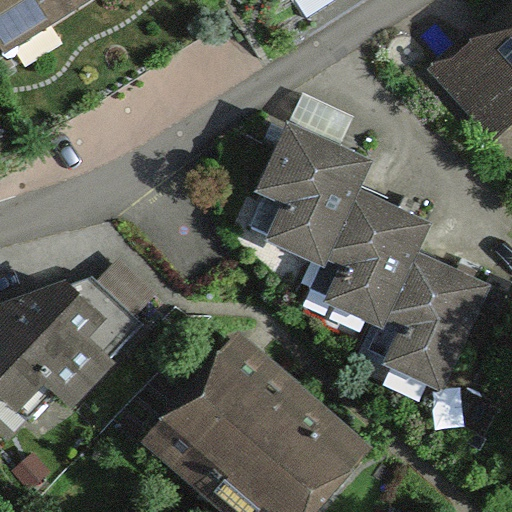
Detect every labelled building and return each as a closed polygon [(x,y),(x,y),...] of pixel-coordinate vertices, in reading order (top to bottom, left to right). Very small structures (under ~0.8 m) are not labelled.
[(0,0),(0,49),(4,56),(92,0),(0,0)] [(511,6),(471,44),(461,33),(426,65),(497,143),(511,129),(511,6)] [(356,202),(368,175),(288,139),(262,197),(289,209),(272,247),(325,270),(329,261),(356,202)] [(329,261),(351,270),(334,307),(383,329),(389,317),(412,266),(426,234),(356,202),(329,261)] [(483,298),(412,266),(389,317),(406,325),(385,370),(439,394),(483,298)] [(74,409),(144,325),(94,276),(0,303),(0,392),(26,416),(51,390),(74,409)] [(313,511),(359,461),(240,355),(158,447),(230,511),(313,511)]
